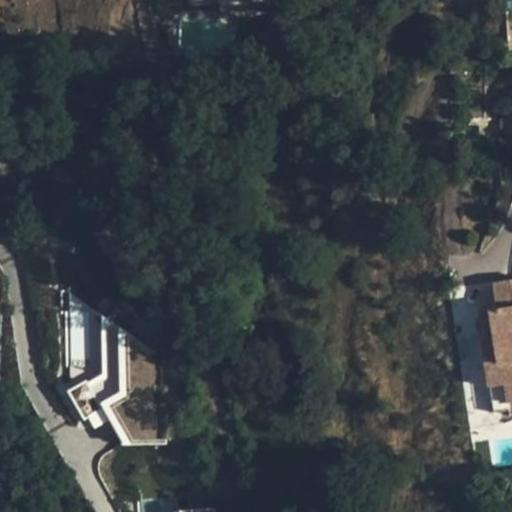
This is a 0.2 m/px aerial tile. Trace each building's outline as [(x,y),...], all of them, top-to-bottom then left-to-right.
[(511,279),(493,282),(497,309),(477,312),(482,339),(493,336),(501,385),(504,404),(511,402),(511,279)] [(493,336),(482,339),(489,387),(501,385),(493,336)] [(136,439),(166,438),(165,360),(130,338),(130,397),(116,407),(136,439)] [(102,406),(86,383),(73,392),(89,415),(102,406)] [(505,411),(504,404),(501,385),(489,387),(494,413),(505,411)]
